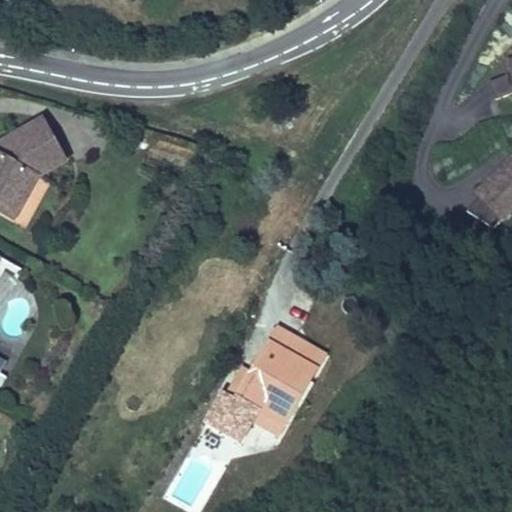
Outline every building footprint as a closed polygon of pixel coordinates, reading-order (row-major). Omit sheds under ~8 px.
[(511,94),(511,68),(510,62),(503,65),(507,76),(489,83),(496,101),(511,94)] [(0,200),(10,206),(26,180),(53,161),(31,120),(0,138),(0,200)] [(505,219),(511,212),(511,163),(509,167),(508,165),(479,193),(483,197),(505,219)] [(483,197),(468,212),(495,229),(505,219),(483,197)] [(0,215),(3,217),(10,206),(0,200),(0,215)] [(313,370),(281,352),(261,342),(237,386),(228,383),(214,409),(208,405),(191,436),(226,457),(238,435),(243,426),(272,443),(313,370)] [(268,451),(272,443),(243,426),(238,435),(268,451)] [(168,498),(193,511),(221,460),(195,446),(168,498)]
